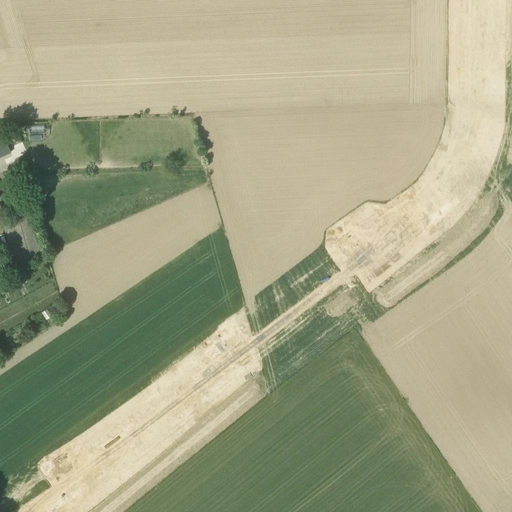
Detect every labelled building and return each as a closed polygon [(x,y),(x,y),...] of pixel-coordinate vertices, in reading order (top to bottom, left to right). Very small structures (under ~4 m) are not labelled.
[(13,145),(21,141),(18,133),(10,137),(13,145)] [(0,157),(11,152),(3,136),(0,137),(0,157)] [(46,256),(34,211),(3,220),(17,272),(34,263),(31,260),(46,256)] [(58,301),(52,305),(56,311),(62,307),(58,301)] [(46,319),(51,316),(47,309),(42,312),(46,319)]
